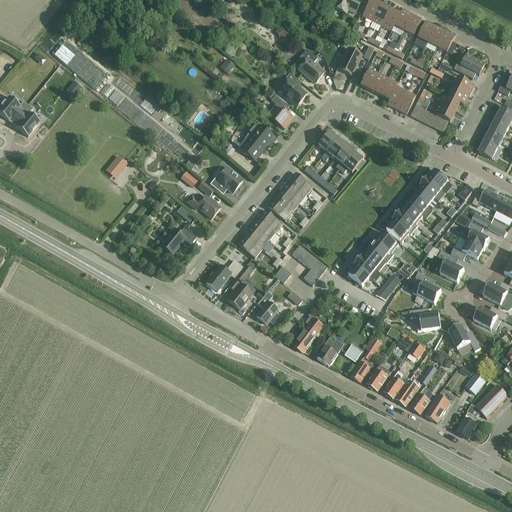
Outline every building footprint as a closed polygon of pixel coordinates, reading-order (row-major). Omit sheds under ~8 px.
[(348,11),(355,14),(361,3),(355,0),(336,0),(333,7),(346,14),(348,11)] [(362,17),(372,22),(380,6),(370,1),(362,17)] [(380,6),(372,22),(382,27),(390,11),(380,6)] [(390,11),(382,27),(392,32),(394,28),(400,16),(399,16),(390,11)] [(394,28),(403,32),(412,16),(402,11),(399,16),(400,16),(394,28)] [(412,16),(403,32),(400,38),(404,40),(407,34),(413,38),(422,21),(412,16)] [(417,39),(427,44),(436,28),(426,23),(417,39)] [(283,25),(277,30),(284,38),(289,33),(283,25)] [(436,28),(427,44),(437,49),(445,33),(436,28)] [(445,33),(437,49),(447,54),(453,43),(455,38),(445,33)] [(397,45),(394,51),(397,53),(404,40),(400,38),(397,45)] [(381,50),(386,52),(392,55),(394,51),(388,48),(384,46),(383,46),(381,50)] [(368,48),(363,58),(369,61),(374,50),(369,48),(368,48)] [(362,57),(353,52),(347,49),(337,70),(352,77),(362,57)] [(313,56),(306,50),(302,56),(306,60),(298,71),(305,77),(315,84),(324,73),(313,64),(317,59),(313,56)] [(392,55),(398,58),(402,60),(404,56),(397,53),(394,51),(392,55)] [(485,65),(468,57),(466,56),(461,66),(460,67),(457,65),(454,71),(466,78),(473,81),(476,75),(479,77),(485,65)] [(227,60),(222,66),(229,73),(234,66),(227,60)] [(443,65),(441,69),(450,74),(452,70),(443,65)] [(360,86),(370,92),(378,75),(368,70),(360,86)] [(414,76),(420,79),(424,81),(427,77),(416,72),(414,76)] [(292,103),(297,107),(306,95),(296,87),(300,82),(289,74),(285,79),(288,81),(279,93),(292,103)] [(378,75),(370,92),(379,96),(388,80),(378,75)] [(511,80),(506,77),(499,92),(508,97),(510,92),(511,93),(511,80)] [(457,79),(452,88),(469,97),(474,87),(464,82),(457,79)] [(379,96),(388,101),(389,101),(395,89),(396,90),(398,85),(388,80),(379,96)] [(66,91),(75,98),(81,90),(73,83),(66,91)] [(447,98),(460,105),(464,107),(469,97),(452,88),(447,98)] [(389,101),(388,101),(386,106),(396,111),(404,95),(405,94),(396,90),(395,89),(389,101)] [(404,95),(396,111),(406,116),(415,99),(405,94),(404,95)] [(229,96),(224,102),(232,108),(237,102),(229,96)] [(443,96),(437,106),(455,114),(460,105),(447,98),(443,96)] [(293,119),(287,114),(285,112),(288,108),(275,97),(271,102),(276,106),(268,115),(276,121),(274,123),(275,124),(284,131),(293,119)] [(416,107),(420,109),(422,105),(425,99),(421,97),(416,107)] [(9,99),(0,109),(0,116),(8,123),(9,123),(10,122),(13,125),(28,107),(24,103),(20,108),(9,99)] [(437,106),(432,116),(437,118),(442,121),(448,123),(449,124),(455,114),(437,106)] [(28,107),(13,125),(17,128),(16,129),(28,139),(40,124),(29,115),(32,110),(28,107)] [(415,107),(410,118),(415,121),(421,110),(420,109),(416,107),(415,107)] [(421,110),(415,121),(420,123),(426,113),(421,110)] [(511,115),(502,110),(496,121),(510,128),(511,123),(511,115)] [(426,113),(420,123),(426,126),(431,115),(426,113)] [(431,115),(426,126),(431,129),(437,118),(432,116),(431,115)] [(437,118),(431,129),(436,132),(442,121),(437,118)] [(442,121),(436,132),(442,135),(448,123),(442,121)] [(496,121),(490,132),(504,139),(510,128),(496,121)] [(276,141),(276,140),(267,133),(256,124),(257,125),(247,137),(248,138),(244,142),(245,143),(240,149),(239,148),(242,151),(253,160),(255,162),(256,162),(255,161),(260,155),(261,156),(261,155),(264,151),(266,152),(265,151),(270,145),(275,140),(276,141)] [(490,132),(484,143),(498,150),(504,139),(490,132)] [(318,146),(326,153),(337,140),(329,133),(319,145),(318,146)] [(337,140),(326,153),(326,154),(321,160),(325,163),(330,157),(334,160),(346,147),(337,140)] [(492,161),(498,150),(484,143),(479,154),(492,161)] [(346,147),(334,160),(339,164),(335,169),(339,172),(354,154),(346,147)] [(354,154),(339,172),(343,175),(347,171),(351,174),(362,161),(354,154)] [(111,166),(106,172),(111,177),(116,170),(120,173),(126,166),(124,164),(117,158),(111,166)] [(189,162),(185,166),(191,171),(195,167),(189,162)] [(226,189),(232,194),(243,182),(227,169),(223,174),(221,173),(219,173),(210,185),(220,194),(224,189),(226,189)] [(308,175),(316,182),(320,178),(311,171),(308,175)] [(187,173),(183,177),(194,186),(198,182),(192,177),(187,173)] [(427,180),(427,181),(441,192),(448,183),(447,182),(448,180),(444,177),(442,179),(435,173),(428,181),(427,180)] [(288,183),(305,197),(313,188),(295,174),(288,183)] [(316,182),(320,186),(325,189),(328,185),(324,181),(320,178),(316,182)] [(427,181),(420,189),(434,201),(441,192),(427,181)] [(209,197),(213,192),(202,183),(199,188),(209,197)] [(281,191),(299,205),(305,197),(288,183),(281,191)] [(337,192),(328,185),(325,189),(333,196),(337,192)] [(467,186),(459,197),(465,203),(474,192),(474,191),(467,186)] [(421,190),(414,198),(427,209),(434,201),(420,189),(421,190)] [(274,200),(292,214),(299,205),(281,191),(274,200)] [(477,195),(472,206),(477,209),(480,205),(496,213),(503,200),(487,192),(486,191),(483,198),(477,195)] [(196,212),(198,209),(211,220),(220,209),(205,197),(199,203),(191,197),(186,204),(196,212)] [(414,198),(407,207),(423,219),(421,217),(427,209),(414,198)] [(285,222),(292,214),(274,200),(267,208),(285,222)] [(511,204),(503,200),(496,213),(511,221),(511,204)] [(316,212),(322,205),(318,202),(315,205),(312,209),(316,212)] [(400,214),(399,215),(417,229),(418,228),(416,227),(423,219),(407,207),(401,215),(400,214)] [(258,220),(275,234),(282,226),(265,211),(258,220)] [(188,214),(184,219),(189,222),(190,223),(194,219),(188,214)] [(399,215),(393,222),(411,237),(417,229),(399,215)] [(471,221),(479,226),(483,219),(475,215),(471,221)] [(302,222),(299,225),(303,228),(308,221),(305,218),(302,222)] [(251,228),(269,243),(275,234),(258,220),(251,228)] [(394,224),(387,232),(401,244),(402,244),(403,244),(409,236),(411,237),(393,222),(393,223),(394,224)] [(471,224),(468,230),(469,230),(481,236),(483,231),(471,224)] [(491,225),(488,230),(497,235),(500,230),(491,225)] [(244,237),(262,251),(269,243),(251,228),(244,237)] [(188,249),(191,244),(188,242),(193,236),(183,229),(179,234),(174,230),(160,246),(172,256),(181,244),(188,249)] [(469,230),(464,242),(484,252),(485,251),(490,242),(480,237),(481,236),(469,230)] [(383,235),(376,243),(394,257),(392,256),(399,247),(383,235)] [(255,260),(262,251),(244,237),(237,245),(244,251),(255,260)] [(286,249),(292,242),(288,239),(285,242),(282,246),(286,249)] [(466,243),(460,253),(467,256),(478,262),(478,261),(482,254),(483,252),(484,253),(484,252),(464,242),(463,242),(466,243)] [(376,243),(370,252),(386,265),(387,266),(394,257),(376,243)] [(292,256),(297,259),(304,250),(300,246),(298,248),(292,256)] [(304,250),(297,259),(301,263),(309,254),(304,250)] [(454,250),(451,256),(459,260),(464,262),(467,256),(460,253),(454,250)] [(362,259),(376,271),(380,274),(386,265),(370,252),(363,260),(362,259)] [(441,253),(438,259),(443,262),(446,263),(451,265),(454,260),(441,253)] [(309,254),(301,263),(306,267),(313,257),(309,254)] [(313,257),(306,267),(311,270),(314,266),(318,261),(313,257)] [(279,266),(282,262),(278,259),(276,262),(273,266),(276,269),(279,266)] [(362,259),(355,268),(369,279),(376,271),(362,259)] [(256,265),(251,261),(229,289),(233,293),(227,301),(239,311),(240,310),(252,295),(240,286),(247,278),(249,279),(249,278),(256,270),(253,268),(256,265)] [(314,266),(324,273),(327,269),(318,261),(314,266)] [(219,267),(206,284),(217,293),(230,276),(231,277),(235,280),(240,274),(243,270),(234,262),(226,271),(226,272),(219,267)] [(446,263),(440,276),(457,285),(458,285),(464,272),(463,272),(455,268),(451,265),(446,263)] [(311,270),(320,278),(324,273),(314,266),(311,270)] [(278,273),(287,280),(291,276),(281,268),(278,273)] [(356,269),(349,277),(351,279),(358,285),(362,288),(369,279),(355,268),(356,269)] [(307,275),(316,283),(320,278),(311,270),(307,275)] [(283,285),(287,280),(278,273),(274,278),(279,281),(283,285)] [(418,274),(415,280),(420,283),(428,287),(431,281),(418,274)] [(312,287),(316,283),(307,275),(303,280),(312,287)] [(395,278),(391,283),(397,288),(397,287),(401,283),(395,278)] [(387,288),(384,292),(390,296),(391,294),(397,288),(391,283),(387,288)] [(420,283),(413,295),(417,297),(418,298),(434,306),(435,306),(441,294),(440,293),(428,287),(420,283)] [(490,285),(483,299),(484,299),(500,307),(500,308),(501,308),(509,312),(511,306),(511,289),(506,287),(503,292),(499,290),(491,286),(490,285)] [(384,292),(378,299),(385,303),(390,296),(384,292)] [(262,309),(255,317),(266,326),(269,323),(272,326),(275,326),(279,320),(279,318),(275,315),(278,312),(268,303),(272,298),(267,294),(258,306),(262,309)] [(297,299),(293,304),(298,308),(302,303),(297,299)] [(353,309),(350,314),(357,317),(360,312),(356,310),(353,309)] [(480,309),(473,323),(474,324),(474,323),(490,332),(491,332),(497,319),(506,323),(509,317),(498,311),(497,311),(494,317),(489,314),(481,310),(480,309)] [(423,312),(409,314),(410,320),(416,320),(424,318),(423,312)] [(424,318),(416,320),(418,334),(441,330),(439,316),(437,316),(424,318)] [(300,340),(294,347),(304,355),(324,328),(314,320),(311,318),(306,325),(309,327),(304,333),(305,333),(302,337),(299,334),(296,338),(300,340)] [(461,328),(449,334),(460,355),(472,349),(475,354),(481,350),(475,339),(474,338),(469,341),(462,329),(461,328)] [(404,335),(401,341),(411,348),(415,342),(404,335)] [(326,347),(318,360),(330,368),(341,351),(344,346),(336,341),(334,344),(329,340),(327,343),(325,347),(326,347)] [(374,340),(367,351),(368,352),(373,355),(375,356),(382,346),(374,340)] [(416,345),(409,355),(418,361),(425,351),(424,350),(426,348),(418,343),(417,346),(416,345)] [(355,363),(363,353),(353,346),(347,355),(346,357),(355,363)] [(368,352),(364,359),(369,362),(373,355),(368,352)] [(439,354),(439,355),(441,365),(442,366),(447,359),(439,354)] [(484,358),(475,368),(481,373),(490,364),(484,358)] [(351,378),(360,384),(361,385),(363,382),(371,370),(366,366),(368,363),(363,360),(351,378)] [(447,360),(444,366),(450,369),(453,363),(447,360)] [(431,367),(420,383),(426,388),(435,375),(437,371),(431,367)] [(463,367),(459,372),(464,376),(469,370),(463,367)] [(367,385),(367,386),(369,387),(368,388),(372,391),(373,389),(378,393),(391,374),(384,369),(381,374),(377,371),(367,385)] [(398,374),(384,394),(388,397),(387,398),(391,401),(392,400),(395,401),(395,400),(405,387),(399,383),(403,377),(398,374)] [(476,376),(466,389),(467,389),(475,395),(485,383),(476,376)] [(409,383),(396,401),(407,409),(414,398),(420,390),(409,383)] [(509,399),(509,398),(498,387),(476,409),(481,414),(487,421),(509,399)] [(417,399),(410,409),(421,416),(427,407),(430,403),(429,402),(432,397),(424,390),(420,396),(420,395),(417,399)] [(431,409),(426,418),(438,425),(450,406),(438,398),(431,409)] [(458,435),(462,438),(463,437),(469,441),(480,423),(475,420),(481,414),(476,409),(472,407),(466,415),(468,416),(457,433),(459,434),(458,435)]
